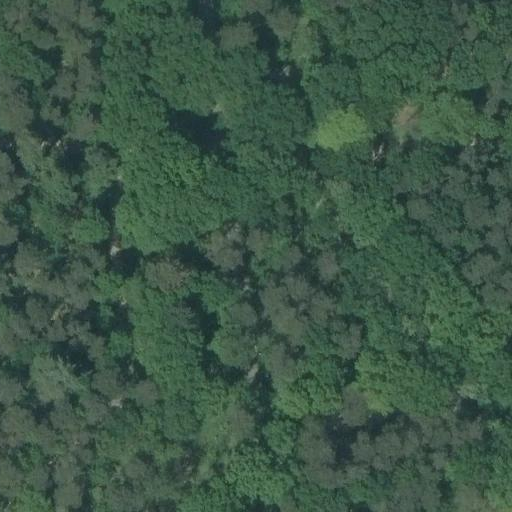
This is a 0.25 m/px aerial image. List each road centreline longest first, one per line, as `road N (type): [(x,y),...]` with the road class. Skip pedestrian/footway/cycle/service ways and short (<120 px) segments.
road 1 (residential): [(511,478),(304,162)]
road 2 (track): [(134,152),(110,221),(119,393)]
road 3 (track): [(511,142),(304,162)]
road 4 (track): [(442,45),(411,50),(352,98),(312,147)]
road 5 (track): [(119,393),(78,446),(40,467),(9,511)]
road 6 (track): [(304,162),(295,0)]
road 7 (track): [(138,0),(159,100),(176,134)]
road 8 (track): [(0,140),(134,152)]
road 9 (track): [(119,393),(133,418),(152,511)]
